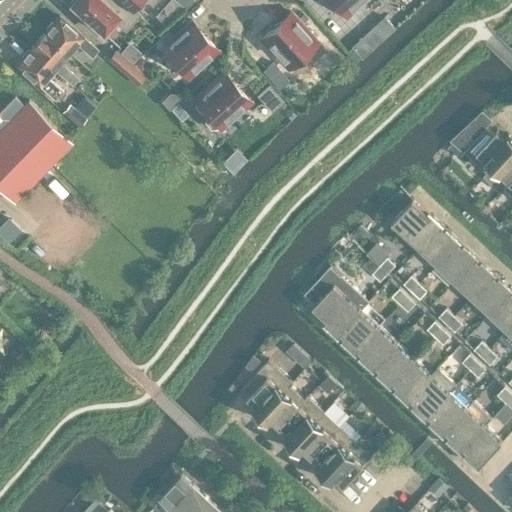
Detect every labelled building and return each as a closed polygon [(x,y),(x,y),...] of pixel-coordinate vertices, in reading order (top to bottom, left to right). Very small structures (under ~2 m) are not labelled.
[(138,14),(122,0),(71,0),(72,0),(70,2),(103,32),(115,19),(125,28),(138,14)] [(122,0),(138,14),(139,13),(131,6),(135,0),(148,0),(151,3),(154,0),(122,0)] [(331,0),(345,15),(361,0),(331,0)] [(261,37),(287,67),(290,64),(295,65),(302,59),(302,54),(317,40),(290,11),(261,37)] [(45,31),(68,52),(76,42),(91,55),(97,48),(59,15),(52,22),(51,21),(45,28),(47,29),(45,31)] [(384,16),(351,45),(361,56),(393,27),(384,16)] [(161,46),(175,61),(174,66),(180,73),(185,73),(188,76),(218,49),(191,19),(161,46)] [(30,48),(54,68),(72,84),(78,77),(60,61),(68,52),(45,31),(30,47),(30,48)] [(54,68),(30,48),(29,49),(27,48),(21,55),(23,56),(16,64),(58,100),(64,92),(62,90),(46,76),(54,68)] [(108,58),(124,73),(136,83),(144,75),(115,49),(108,58)] [(272,61),(261,71),(270,80),(280,70),(272,61)] [(191,100),(204,115),(204,120),(210,127),(215,127),(217,130),(250,100),(223,71),(191,100)] [(258,94),(271,109),(281,99),(268,84),(258,94)] [(30,184),(34,188),(40,183),(36,178),(72,141),(28,99),(23,104),(14,95),(0,109),(0,187),(14,201),(30,184)] [(84,95),(75,105),(87,115),(95,105),(84,95)] [(64,111),(75,121),(81,114),(70,105),(64,111)] [(483,174),(484,175),(511,145),(511,136),(509,133),(506,137),(497,129),(494,132),(486,125),(460,153),(462,154),(465,151),(486,171),(483,174)] [(511,145),(484,175),(500,190),(511,177),(511,145)] [(504,188),(511,194),(511,177),(500,190),(501,191),(504,188)] [(391,220),(419,247),(441,223),(442,224),(444,221),(430,208),(428,211),(413,197),(391,220)] [(478,205),(482,209),(483,207),(486,205),(483,202),(482,201),(479,204),(478,205)] [(483,207),(482,209),(483,210),(486,213),(486,212),(488,211),(490,209),(486,205),(483,207)] [(419,247),(437,263),(458,240),(459,240),(462,238),(448,224),(445,227),(442,224),(441,223),(419,247)] [(437,263),(454,279),(476,256),(477,257),(479,254),(465,241),(463,244),(459,240),(458,240),(437,263)] [(387,255),(379,264),(388,271),(395,263),(387,255)] [(454,279),(472,296),(494,272),(494,273),(497,270),(483,257),(480,260),(477,257),(476,256),(454,279)] [(388,271),(379,264),(372,272),(380,279),(388,271)] [(472,296),(489,312),(511,289),(511,290),(511,289),(511,284),(500,274),(498,276),(494,273),(494,272),(472,296)] [(339,334),(341,331),(362,308),(370,299),(342,273),(313,305),(327,318),(325,321),(339,334)] [(403,282),(412,290),(419,282),(411,274),(403,282)] [(419,282),(412,290),(419,297),(427,289),(419,282)] [(392,295),(400,302),(408,294),(400,286),(392,295)] [(489,312),(507,329),(511,323),(511,289),(511,290),(511,289),(489,312)] [(408,294),(400,302),(408,310),(416,301),(408,294)] [(438,315),(447,323),(454,314),(446,307),(438,315)] [(356,351),(359,348),(358,347),(380,324),(362,308),(341,331),(345,335),(342,337),(356,351)] [(454,314),(447,323),(455,330),(462,322),(454,314)] [(427,327),(435,335),(443,327),(435,319),(427,327)] [(374,367),(377,364),(376,363),(397,340),(380,324),(358,347),(359,348),(362,351),(360,354),(374,367)] [(443,327),(435,335),(443,343),(451,334),(443,327)] [(391,383),(394,381),(393,380),(415,357),(397,340),(376,363),(377,364),(380,367),(377,370),(391,383)] [(473,348),(482,355),(489,347),(481,340),(473,348)] [(291,345),(287,350),(294,357),(299,352),(301,349),(302,349),(294,342),(293,343),(291,345)] [(489,347),(482,355),(490,363),(497,355),(489,347)] [(10,350),(5,356),(14,365),(22,357),(15,350),(10,350)] [(462,360),(470,368),(478,359),(470,352),(462,360)] [(409,400),(412,397),(411,396),(439,366),(438,365),(431,372),(415,357),(393,380),(394,381),(397,384),(395,387),(409,400)] [(253,407),(260,414),(293,380),(269,358),(243,385),(250,392),(247,396),(256,404),(253,407)] [(478,359),(470,368),(478,375),(486,367),(478,359)] [(427,416),(429,413),(428,413),(456,383),(439,366),(411,396),(412,397),(415,400),(412,403),(427,416)] [(327,374),(319,382),(327,390),(335,381),(336,381),(328,373),(327,374)] [(271,418),(279,426),(309,395),(308,394),(304,397),(291,384),(294,381),(293,380),(260,414),(268,422),(271,418)] [(444,433),(447,430),(446,429),(474,399),(473,398),(466,405),(455,395),(462,388),(456,383),(428,413),(429,413),(432,417),(430,419),(444,433)] [(497,393),(505,401),(511,393),(511,391),(505,385),(497,393)] [(284,437),(292,444),(324,409),(309,395),(279,426),(287,433),(284,437)] [(462,449),(464,446),(463,445),(491,415),(474,399),(446,429),(447,430),(450,433),(447,436),(462,449)] [(511,407),(505,401),(494,414),(502,422),(511,411),(511,407)] [(357,406),(354,409),(359,414),(362,411),(364,408),(365,408),(365,407),(360,403),(359,404),(357,406)] [(303,448),(311,455),(340,424),(324,409),(292,444),(300,451),(303,448)] [(463,445),(464,446),(467,449),(465,452),(479,465),(503,439),(486,423),(492,416),(491,415),(463,445)] [(316,466),(324,474),(356,439),(340,424),(311,455),(319,463),(316,466)] [(380,428),(372,436),(381,445),(389,437),(380,428)] [(356,439),(324,474),(331,481),(335,477),(343,485),(372,454),(371,453),(368,457),(354,443),(357,440),(356,439)] [(166,510),(168,511),(198,511),(210,499),(182,473),(160,497),(170,506),(166,510)] [(427,511),(417,503),(420,499),(419,498),(406,511),(427,511)] [(198,511),(224,511),(210,499),(198,511)]
